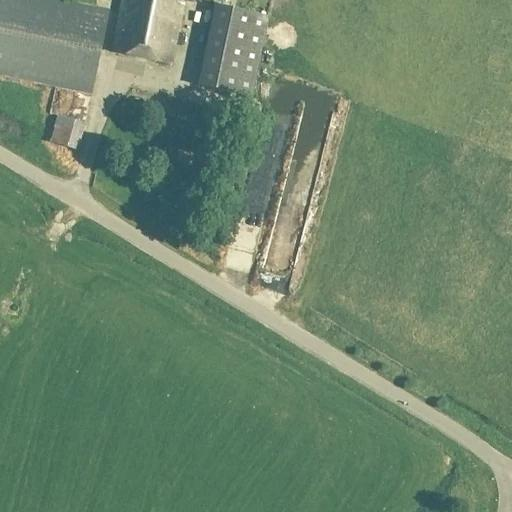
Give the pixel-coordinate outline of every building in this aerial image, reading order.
[(0,0),(0,75),(90,94),(107,10),(58,0),(0,0)] [(193,0),(122,0),(111,53),(170,65),(183,1),(193,3),(193,0)] [(250,98),(267,18),(218,8),(201,87),(250,98)] [(267,193),(269,168),(281,169),(285,115),(260,113),(254,192),(267,193)] [(84,124),(57,115),(49,142),(76,151),(84,124)] [(306,146),(271,266),(288,271),(323,151),(306,146)] [(243,229),(266,230),(268,195),(245,194),(243,229)]
